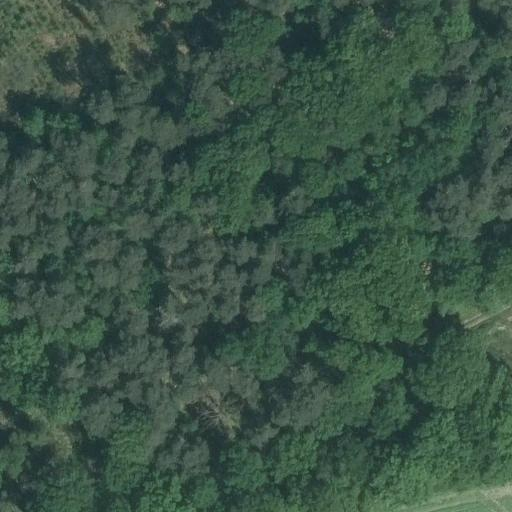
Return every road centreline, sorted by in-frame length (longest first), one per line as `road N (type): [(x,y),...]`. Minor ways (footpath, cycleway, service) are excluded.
road 1 (track): [(148,511),(317,454),(432,345),(511,298)]
road 2 (track): [(487,311),(412,281),(229,0)]
road 3 (track): [(105,511),(0,344)]
